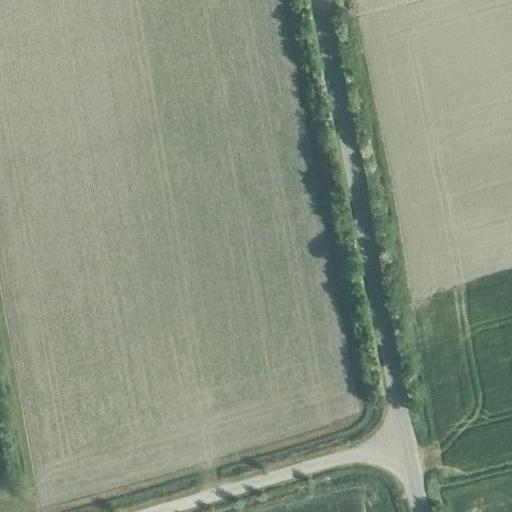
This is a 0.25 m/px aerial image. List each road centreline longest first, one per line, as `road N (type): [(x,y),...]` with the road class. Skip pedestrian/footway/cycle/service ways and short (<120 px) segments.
road 1 (unclassified): [(407,441),(320,0)]
road 2 (unclassified): [(136,511),(407,441)]
